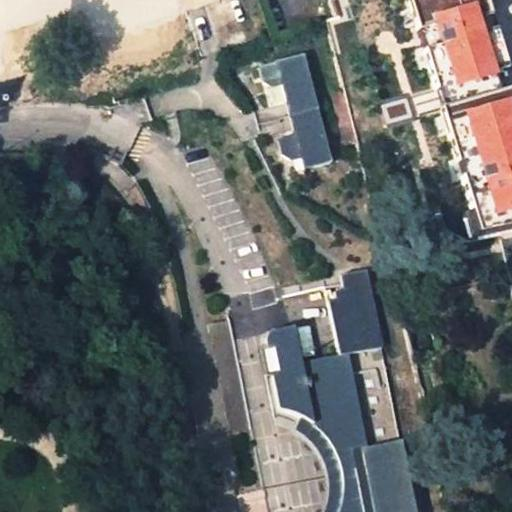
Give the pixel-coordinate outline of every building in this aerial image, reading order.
[(0,0),(0,106),(32,103),(87,108),(104,109),(198,84),(215,80),(220,54),(265,35),(255,0),(0,0)] [(498,74),(489,44),(485,32),(441,46),(431,10),(464,0),(330,0),(337,20),(343,38),(399,21),(422,98),(498,74)] [(304,58),(261,69),(265,85),(276,91),(284,89),(295,137),(279,141),(283,158),(294,164),(302,162),(304,172),(329,165),(304,58)] [(426,511),(420,483),(414,484),(369,275),(361,277),(361,275),(341,278),(346,301),(337,303),(348,357),(301,368),(293,330),(274,334),(268,340),(267,353),(274,352),(279,377),(273,379),(280,414),(297,418),(301,423),(299,426),(317,443),(324,452),(329,460),(332,467),(334,472),(336,480),(337,487),(336,495),(336,503),(334,511),(426,511)] [(231,323),(209,328),(230,433),(251,428),(231,323)]
